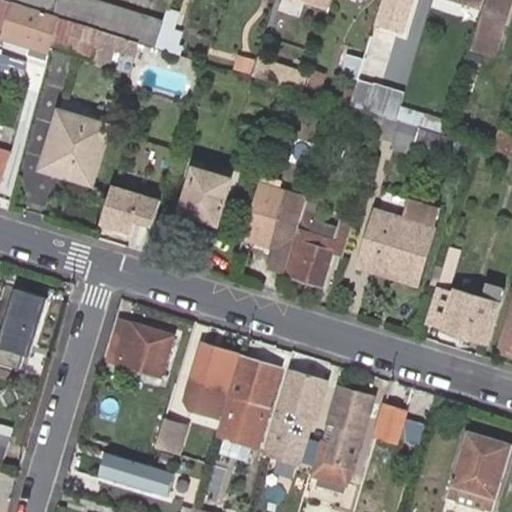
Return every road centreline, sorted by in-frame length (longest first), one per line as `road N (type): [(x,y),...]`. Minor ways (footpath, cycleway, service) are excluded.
road 1 (residential): [(104,266),(511,390)]
road 2 (residential): [(104,266),(36,511)]
